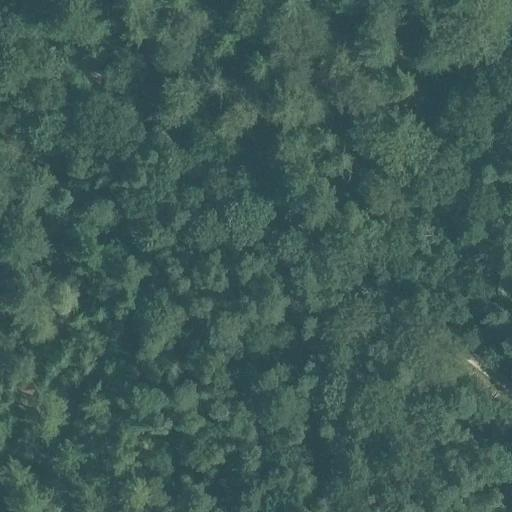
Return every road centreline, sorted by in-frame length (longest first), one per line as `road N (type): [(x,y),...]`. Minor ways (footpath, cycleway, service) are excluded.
road 1 (track): [(0,9),(511,385)]
road 2 (track): [(348,511),(446,335)]
